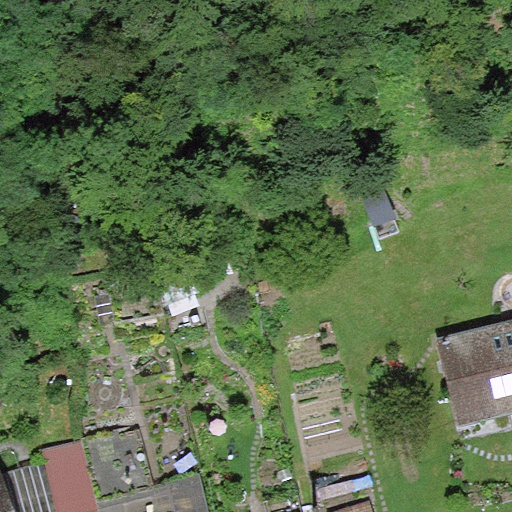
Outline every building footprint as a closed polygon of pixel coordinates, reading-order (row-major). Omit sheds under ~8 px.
[(511,313),(441,332),(465,426),(511,413),(511,313)] [(3,468),(16,511),(45,511),(95,496),(78,444),(3,468)] [(0,511),(16,511),(3,468),(0,461),(0,511)] [(330,511),(375,511),(372,498),(330,509),(330,511)] [(206,511),(204,500),(153,511),(206,511)]
